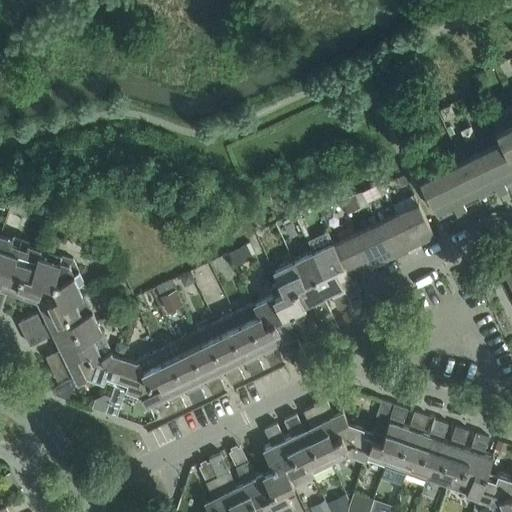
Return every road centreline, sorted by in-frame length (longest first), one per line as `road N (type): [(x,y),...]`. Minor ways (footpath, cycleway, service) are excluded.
road 1 (residential): [(85,499),(351,368)]
road 2 (residential): [(351,368),(397,278),(511,219)]
road 3 (residential): [(351,368),(511,420)]
